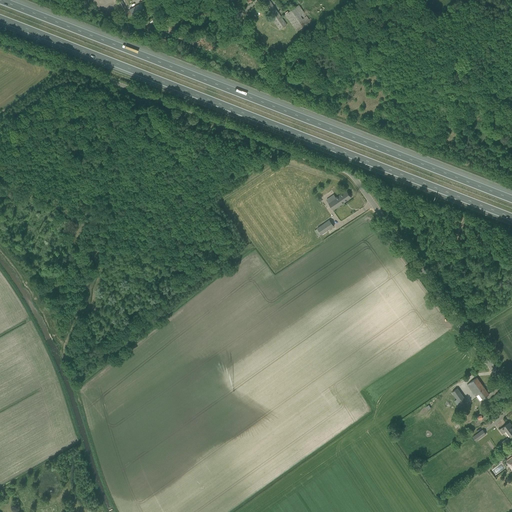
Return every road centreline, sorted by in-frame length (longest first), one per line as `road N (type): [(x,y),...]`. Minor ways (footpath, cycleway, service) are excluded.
road 1 (unclassified): [(511,394),(353,176),(0,34)]
road 2 (motorway): [(0,18),(511,218)]
road 3 (motorway): [(511,196),(1,0)]
